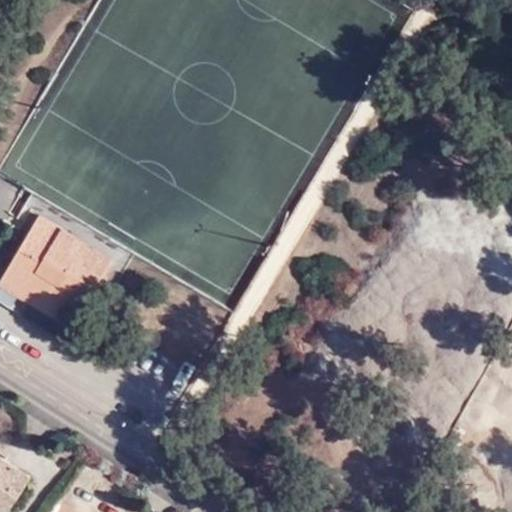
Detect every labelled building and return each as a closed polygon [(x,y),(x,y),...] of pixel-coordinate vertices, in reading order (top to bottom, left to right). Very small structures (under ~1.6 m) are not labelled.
[(49,223),(54,215),(30,200),(25,209),(49,223)] [(60,314),(70,298),(62,294),(70,282),(78,286),(103,245),(54,215),(49,223),(25,209),(12,228),(19,232),(8,247),(3,243),(0,247),(0,268),(18,280),(14,285),(60,314)] [(12,228),(3,243),(8,247),(19,232),(12,228)] [(0,276),(14,285),(18,280),(0,268),(0,276)] [(62,294),(70,298),(78,286),(70,282),(62,294)] [(0,494),(17,471),(0,457),(0,494)]
